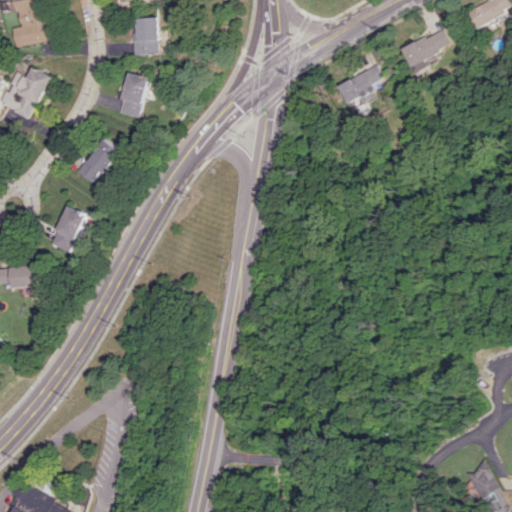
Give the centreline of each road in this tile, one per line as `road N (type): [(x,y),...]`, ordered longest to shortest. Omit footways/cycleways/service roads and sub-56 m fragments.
road 1 (secondary): [(195,147),(71,350),(0,440)]
road 2 (secondary): [(192,511),(257,185)]
road 3 (residential): [(22,189),(88,81),(83,0)]
